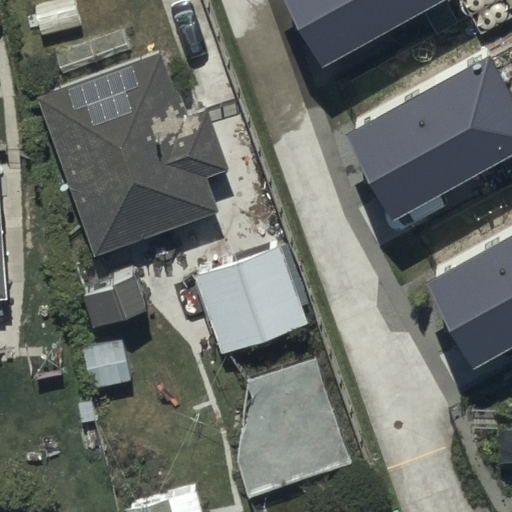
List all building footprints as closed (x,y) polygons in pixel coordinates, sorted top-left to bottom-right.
[(295,0),(330,62),(443,0),(295,0)] [(207,109),(185,117),(161,47),(151,50),(35,90),(91,250),(213,207),(201,172),(225,163),(207,109)] [(511,100),(486,53),(353,126),(400,213),(511,152),(511,100)] [(511,231),(433,274),(481,361),(511,344),(511,231)] [(276,243),(193,274),(222,351),(305,320),(276,243)] [(136,271),(82,287),(92,319),(146,303),(136,271)] [(175,511),(171,495),(126,507),(127,511),(175,511)]
